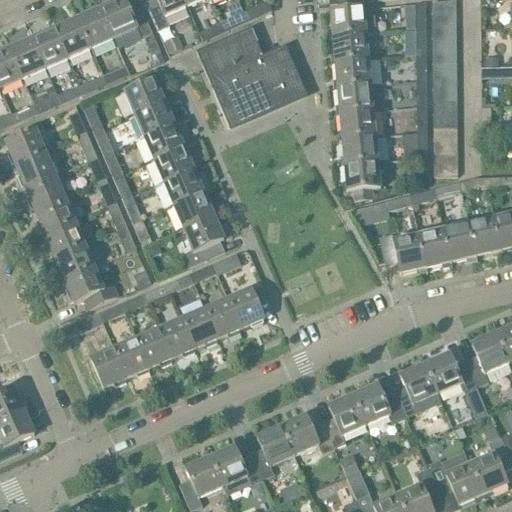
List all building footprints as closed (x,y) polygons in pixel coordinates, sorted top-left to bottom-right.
[(164,21),(187,11),(182,0),(154,0),(156,2),(144,7),(157,36),(169,31),(164,21)] [(182,0),(187,11),(209,1),(209,0),(182,0)] [(329,0),(330,8),(330,9),(354,6),(353,0),(329,0)] [(100,13),(113,43),(136,33),(141,43),(152,38),(140,10),(129,15),(123,3),(113,7),(112,5),(101,10),(102,12),(100,13)] [(431,6),(431,18),(456,18),(456,4),(431,6)] [(267,6),(244,16),(248,26),(271,15),(267,6)] [(414,8),(415,36),(415,35),(425,36),(425,8),(414,8)] [(77,23),(91,53),(113,43),(100,13),(90,17),(89,15),(78,20),(79,22),(77,23)] [(330,16),(332,43),(366,40),(363,13),(330,16)] [(244,16),(221,27),(225,36),(248,26),(244,16)] [(431,18),(431,31),(456,30),(456,18),(431,18)] [(54,33),(68,63),(91,53),(77,23),(68,27),(67,25),(55,30),(57,32),(54,33)] [(203,46),(225,36),(221,27),(199,37),(203,46)] [(431,31),(432,43),(456,43),(456,30),(431,31)] [(250,32),(196,55),(227,128),(298,98),(279,53),(262,60),(250,32)] [(32,43),(45,73),(68,63),(54,33),(45,37),(44,35),(33,40),(34,42),(32,43)] [(415,36),(415,61),(426,61),(425,36),(415,35),(415,36)] [(178,39),(164,44),(169,57),(182,52),(178,39)] [(332,43),(335,69),(368,65),(366,40),(332,43)] [(9,53),(22,83),(45,73),(32,43),(22,48),(21,45),(10,50),(11,52),(9,53)] [(432,43),(432,55),(456,55),(456,43),(432,43)] [(0,93),(22,83),(9,53),(0,57),(0,93)] [(159,55),(154,57),(155,58),(158,66),(164,64),(160,55),(159,55)] [(432,55),(432,69),(456,68),(456,55),(432,55)] [(415,61),(415,87),(426,87),(426,61),(415,61)] [(498,61),(483,61),(483,72),(493,72),(498,71),(498,61)] [(335,69),(337,95),(370,91),(368,65),(335,69)] [(432,81),(456,81),(456,68),(432,69),(432,81)] [(125,70),(102,80),(107,89),(130,79),(125,70)] [(511,71),(498,71),(493,72),(494,82),(511,81),(511,71)] [(102,80),(79,89),(84,99),(107,89),(102,80)] [(456,81),(432,81),(432,94),(456,93),(456,81)] [(124,96),(134,120),(164,107),(159,96),(161,96),(156,85),(155,86),(154,84),(124,96)] [(415,87),(415,113),(426,113),(426,87),(415,87)] [(79,89),(57,99),(61,109),(84,99),(79,89)] [(337,95),(340,120),(373,117),(370,91),(337,95)] [(432,106),(432,119),(457,119),(456,106),(456,93),(432,94),(432,106)] [(57,99),(34,109),(38,118),(61,109),(57,99)] [(134,120),(144,143),(174,130),(169,119),(171,119),(166,108),(165,108),(164,107),(134,120)] [(34,109),(12,118),(16,128),(38,118),(34,109)] [(83,114),(93,137),(103,133),(93,109),(83,114)] [(490,112),(480,112),(481,137),(491,137),(490,112)] [(415,113),(416,139),(427,139),(426,113),(415,113)] [(0,134),(16,128),(12,118),(11,116),(0,120),(0,134)] [(68,120),(78,144),(87,140),(77,116),(68,120)] [(340,120),(342,145),(375,142),(373,117),(340,120)] [(432,119),(432,131),(457,131),(457,119),(432,119)] [(144,143),(154,165),(184,153),(179,142),(180,141),(176,130),(174,131),(174,130),(144,143)] [(432,131),(433,144),(457,144),(457,131),(432,131)] [(93,137),(103,160),(113,156),(103,133),(93,137)] [(5,147),(15,171),(45,158),(35,134),(5,147)] [(416,139),(416,165),(427,165),(427,139),(416,139)] [(78,144),(87,166),(97,163),(87,140),(78,144)] [(342,145),(344,171),(378,168),(375,142),(342,145)] [(433,144),(433,157),(457,156),(457,144),(433,144)] [(154,165),(164,188),(194,175),(189,164),(190,164),(186,153),(184,154),(184,153),(154,165)] [(103,160),(113,183),(123,179),(113,156),(103,160)] [(433,157),(433,169),(457,169),(457,156),(433,157)] [(15,171),(25,193),(55,180),(45,158),(15,171)] [(87,166),(97,190),(107,185),(97,163),(87,166)] [(427,190),(427,165),(416,165),(416,190),(427,190)] [(380,193),(378,168),(344,171),(347,196),(352,196),(353,206),(373,204),(372,194),(380,193)] [(457,183),(457,169),(433,169),(433,184),(457,183)] [(164,188),(173,211),(203,198),(199,187),(200,187),(195,176),(194,176),(194,175),(164,188)] [(113,183),(122,206),(132,202),(123,179),(113,183)] [(25,193),(35,217),(65,204),(55,180),(25,193)] [(511,180),(486,182),(486,191),(511,190),(511,180)] [(459,187),(461,196),(477,192),(486,191),(486,182),(475,183),(459,187)] [(97,190),(107,213),(117,208),(107,185),(97,190)] [(434,193),(436,202),(461,196),(459,187),(434,193)] [(409,199),(411,209),(436,202),(434,193),(409,199)] [(173,211),(183,234),(213,221),(209,210),(210,209),(205,199),(204,199),(203,198),(173,211)] [(382,206),(386,215),(411,209),(409,199),(382,206)] [(122,206),(132,229),(142,224),(132,202),(122,206)] [(35,217),(44,239),(75,226),(65,204),(35,217)] [(107,213),(117,235),(127,231),(117,208),(107,213)] [(511,218),(493,223),(500,255),(511,252),(511,218)] [(223,244),(219,233),(220,232),(215,221),(214,222),(213,221),(183,234),(193,257),(184,260),(189,271),(224,256),(219,245),(223,244)] [(468,228),(475,261),(500,255),(493,223),(468,228)] [(152,247),(142,224),(132,229),(142,251),(152,247)] [(44,239),(54,262),(84,249),(75,226),(44,239)] [(444,234),(451,266),(475,261),(468,228),(444,234)] [(136,253),(127,231),(117,235),(126,258),(136,253)] [(418,240),(425,272),(451,266),(444,234),(418,240)] [(400,278),(425,272),(418,240),(393,245),(392,240),(379,243),(385,270),(397,267),(400,278)] [(148,250),(146,256),(151,260),(157,258),(158,252),(153,248),(148,250)] [(54,262),(63,285),(94,272),(84,249),(54,262)] [(212,268),(217,280),(240,270),(235,258),(212,268)] [(212,268),(190,278),(194,287),(215,278),(216,280),(217,280),(212,268)] [(103,294),(94,272),(63,285),(73,308),(83,303),(88,314),(119,301),(114,290),(103,294)] [(145,274),(133,279),(139,292),(151,287),(145,274)] [(190,278),(166,288),(170,297),(194,287),(190,278)] [(166,288),(144,298),(148,307),(170,297),(166,288)] [(228,304),(241,334),(251,330),(251,331),(262,327),(262,325),(264,324),(251,294),(228,304)] [(144,298),(121,308),(125,317),(148,307),(144,298)] [(205,314),(218,344),(228,340),(228,341),(239,337),(239,335),(241,334),(228,304),(205,314)] [(121,308),(98,317),(102,327),(125,317),(121,308)] [(182,324),(195,354),(205,349),(206,351),(217,346),(216,345),(218,344),(205,314),(182,324)] [(102,327),(98,317),(74,327),(79,339),(103,329),(102,327)] [(159,334),(172,364),(183,359),(183,361),(194,356),(194,354),(195,354),(182,324),(159,334)] [(511,331),(496,338),(508,368),(511,366),(511,331)] [(136,344),(149,374),(160,369),(160,370),(171,366),(171,364),(172,364),(159,334),(136,344)] [(465,366),(477,392),(488,387),(485,378),(508,368),(496,338),(471,349),(476,360),(465,365),(465,366)] [(114,353),(126,383),(137,379),(138,380),(149,375),(148,374),(149,374),(136,344),(114,353)] [(103,393),(114,389),(115,390),(126,385),(125,384),(126,383),(114,353),(90,363),(103,393)] [(424,369),(436,399),(461,388),(465,397),(477,392),(465,366),(465,365),(454,370),(449,359),(424,369)] [(11,365),(2,369),(6,378),(15,374),(11,365)] [(392,396),(404,423),(417,418),(413,409),(436,399),(424,369),(399,380),(404,391),(392,396)] [(352,401),(365,430),(389,420),(392,428),(404,423),(392,396),(382,400),(377,390),(352,401)] [(0,426),(24,416),(14,392),(0,398),(0,426)] [(333,422),(321,427),(333,454),(345,449),(342,440),(365,430),(352,401),(328,411),(333,422)] [(34,439),(24,416),(0,426),(0,443),(2,447),(0,448),(0,466),(22,457),(17,446),(34,439)] [(281,431),(294,461),(318,450),(322,459),(333,454),(321,427),(311,432),(306,421),(281,431)] [(250,458),(261,485),(273,480),(270,471),(294,461),(281,431),(256,442),(261,453),(250,458)] [(492,459),(470,469),(483,499),(507,489),(501,476),(511,471),(511,468),(501,442),(499,443),(494,431),(483,435),(488,448),(487,448),(492,459)] [(511,437),(501,442),(511,468),(511,437)] [(209,463),(222,492),(246,481),(250,490),(261,485),(250,458),(239,463),(234,452),(209,463)] [(352,459),(339,464),(345,479),(358,474),(352,459)] [(198,502),(222,492),(209,463),(185,473),(190,484),(178,489),(188,511),(199,511),(202,511),(198,502)] [(428,473),(441,503),(453,498),(458,510),(483,499),(470,469),(446,479),(442,468),(428,473)] [(397,501),(402,511),(430,511),(429,508),(441,503),(428,473),(414,479),(419,491),(397,501)] [(357,504),(360,511),(402,511),(397,501),(374,511),(369,499),(357,504)] [(360,511),(357,504),(357,503),(342,510),(343,511),(360,511)]
